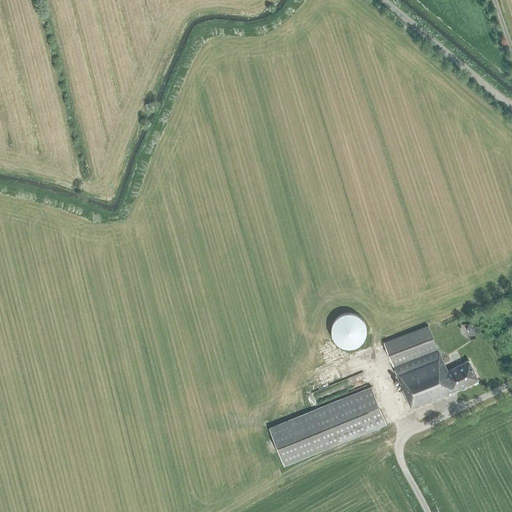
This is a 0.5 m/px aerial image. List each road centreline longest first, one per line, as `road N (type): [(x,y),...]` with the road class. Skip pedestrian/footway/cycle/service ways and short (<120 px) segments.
road 1 (unclassified): [(426,511),(399,459),(402,438),(511,383)]
road 2 (unclassified): [(511,108),(382,0)]
